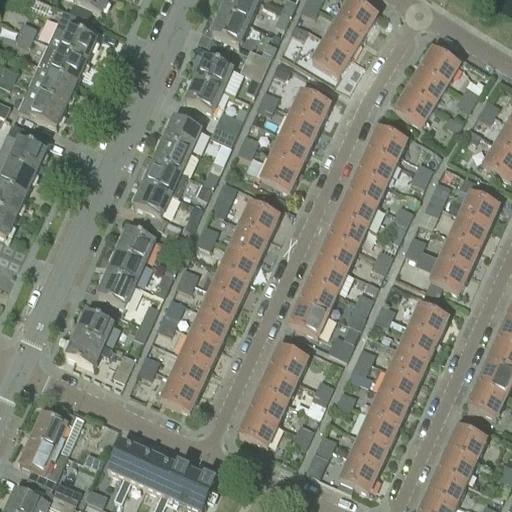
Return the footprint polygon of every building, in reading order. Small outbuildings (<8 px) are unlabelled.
[(75,0),(67,19),(86,28),(92,17),(101,21),(110,0),(75,0)] [(249,30),(259,8),(240,0),(228,0),(221,17),(249,30)] [(240,0),(259,8),(262,0),(240,0)] [(301,13),(315,20),(321,7),(307,0),(301,13)] [(337,26),(364,43),(377,22),(350,5),(337,26)] [(280,18),(290,22),(295,10),(286,6),(280,18)] [(296,26),(309,32),(315,20),(301,13),(299,18),(297,23),(296,26)] [(91,30),(86,28),(67,19),(61,16),(46,49),(87,67),(97,44),(87,40),(91,30)] [(249,30),(221,17),(210,40),(238,53),(249,30)] [(290,22),(280,18),(275,31),(284,35),(290,22)] [(309,32),(296,26),(290,39),(303,45),(309,32)] [(352,63),(364,43),(337,26),(324,46),(352,63)] [(20,37),(34,43),(37,35),(23,29),(20,37)] [(34,43),(20,37),(15,47),(29,53),(34,43)] [(274,41),(271,47),(277,49),(279,43),(274,41)] [(352,63),(324,46),(312,67),(339,84),(352,63)] [(77,89),(87,67),(46,49),(46,50),(58,56),(49,77),(77,89)] [(270,65),(276,54),(267,50),(261,61),(270,65)] [(419,76),(447,93),(460,72),(432,55),(419,76)] [(245,68),(264,76),(268,66),(249,58),(245,68)] [(195,84),(225,97),(236,74),(205,61),(195,84)] [(264,76),(245,68),(240,78),(259,87),(264,76)] [(277,68),(272,79),(286,85),(290,74),(277,68)] [(67,111),(77,89),(49,77),(38,72),(28,93),(67,111)] [(0,79),(0,80),(12,86),(16,78),(3,73),(0,79)] [(435,113),(447,93),(419,76),(407,97),(435,113)] [(12,86),(0,80),(0,92),(8,96),(12,86)] [(225,97),(195,84),(184,108),(214,122),(225,97)] [(56,135),(67,111),(28,93),(17,117),(56,135)] [(461,104),(471,110),(477,102),(466,95),(461,104)] [(435,113),(407,97),(394,118),(422,134),(435,113)] [(260,106),(274,113),(278,104),(264,98),(260,106)] [(290,120),(320,133),(330,111),(301,98),(290,120)] [(471,110),(461,104),(456,112),(466,118),(471,110)] [(274,113),(260,106),(256,115),(270,122),(274,113)] [(0,120),(6,123),(10,114),(11,113),(0,108),(0,120)] [(482,117),(492,123),(497,114),(487,108),(482,117)] [(492,123),(482,117),(477,125),(488,131),(492,123)] [(310,155),(320,133),(290,120),(281,141),(310,155)] [(163,145),(191,158),(202,134),(174,122),(163,145)] [(216,131),(235,139),(238,132),(220,123),(216,131)] [(462,131),(449,123),(444,132),(456,140),(462,131)] [(0,156),(0,162),(36,180),(47,155),(35,150),(38,142),(11,131),(0,156)] [(213,168),(220,171),(229,153),(235,139),(216,131),(210,145),(221,150),(213,168)] [(511,160),(511,132),(508,131),(496,151),(511,160)] [(367,157),(396,170),(407,148),(377,134),(367,157)] [(475,150),(480,142),(468,135),(463,142),(475,150)] [(239,152),(254,158),(259,148),(244,141),(239,152)] [(300,176),(310,155),(281,141),(271,163),(300,176)] [(181,180),(191,158),(163,145),(153,167),(181,180)] [(511,184),(511,160),(496,151),(483,172),(510,188),(511,184)] [(254,158),(239,152),(234,162),(249,169),(254,158)] [(387,192),(396,170),(367,157),(357,179),(387,192)] [(0,189),(26,201),(36,180),(0,162),(0,189)] [(300,176),(271,163),(261,185),(290,199),(300,176)] [(171,202),(181,180),(153,167),(143,189),(171,202)] [(220,171),(213,168),(203,190),(210,193),(216,181),(220,171)] [(415,179),(428,185),(432,177),(419,170),(415,179)] [(357,179),(347,200),(377,214),(387,192),(357,179)] [(428,185),(415,179),(410,188),(423,194),(428,185)] [(469,201),(463,215),(492,228),(499,213),(489,208),(494,200),(465,183),(459,195),(469,201)] [(0,215),(16,223),(26,201),(0,189),(0,215)] [(160,225),(171,202),(143,189),(133,212),(146,218),(141,228),(160,237),(165,227),(160,225)] [(210,193),(203,190),(198,203),(204,206),(210,193)] [(232,203),(219,197),(209,218),(217,221),(223,209),(228,211),(232,203)] [(428,208),(441,214),(446,205),(432,199),(428,208)] [(367,235),(377,214),(347,200),(338,222),(367,235)] [(441,214),(428,208),(423,217),(437,223),(441,214)] [(239,232),(268,245),(279,223),(250,210),(239,232)] [(193,211),(183,234),(192,238),(202,215),(193,211)] [(395,222),(408,227),(412,219),(399,213),(395,222)] [(16,223),(0,215),(0,243),(6,246),(16,223)] [(463,215),(452,239),(481,252),(492,228),(463,215)] [(357,257),(367,235),(338,222),(328,243),(357,257)] [(408,227),(395,222),(390,231),(403,237),(408,227)] [(199,241),(214,247),(218,238),(203,232),(199,241)] [(259,267),(268,245),(239,232),(230,254),(259,267)] [(117,256),(145,270),(156,246),(128,233),(117,256)] [(452,239),(441,263),(470,276),(481,252),(452,239)] [(375,265),(388,271),(397,250),(376,240),(373,247),(382,252),(375,265)] [(162,252),(179,260),(184,248),(168,241),(162,252)] [(214,247),(199,241),(195,250),(210,256),(214,247)] [(408,251),(422,257),(426,248),(412,242),(408,251)] [(347,278),(357,257),(328,243),(318,265),(347,278)] [(422,257),(408,251),(404,260),(418,266),(422,257)] [(249,289),(259,267),(230,254),(220,275),(249,289)] [(135,292),(145,270),(117,256),(107,279),(135,292)] [(470,276),(441,263),(430,288),(459,301),(470,276)] [(338,300),(347,278),(318,265),(308,287),(338,300)] [(388,271),(375,265),(371,274),(384,280),(388,271)] [(163,278),(173,282),(177,274),(167,270),(163,278)] [(180,284),(193,290),(197,281),(184,275),(180,284)] [(239,310),(249,289),(220,275),(210,297),(239,310)] [(173,282),(163,278),(158,290),(167,294),(173,282)] [(135,292),(107,279),(96,302),(125,315),(135,292)] [(193,290),(180,284),(176,293),(189,299),(193,290)] [(328,322),(338,300),(308,287),(298,308),(328,322)] [(355,308),(368,314),(378,293),(368,288),(362,301),(359,299),(355,308)] [(229,332),(239,310),(210,297),(200,319),(229,332)] [(328,322),(298,308),(288,331),(317,344),(328,322)] [(368,314),(355,308),(350,318),(351,318),(346,330),(358,336),(368,314)] [(377,320),(390,326),(394,317),(381,311),(377,320)] [(409,334),(438,347),(448,325),(419,311),(409,334)] [(75,339),(104,353),(115,329),(86,316),(75,339)] [(160,327),(174,333),(178,325),(164,318),(160,327)] [(140,331),(149,335),(154,323),(145,319),(140,331)] [(219,353),(229,332),(200,319),(190,340),(219,353)] [(390,326),(377,320),(373,330),(386,335),(390,326)] [(511,352),(511,326),(506,324),(497,346),(511,352)] [(174,333),(160,327),(156,335),(171,341),(174,333)] [(149,335),(140,331),(134,344),(144,348),(149,335)] [(409,334),(399,356),(428,369),(438,347),(409,334)] [(104,353),(75,339),(65,363),(94,376),(101,360),(108,364),(112,356),(104,353)] [(190,340),(181,362),(210,375),(219,353),(190,340)] [(336,343),(328,359),(345,367),(353,351),(336,343)] [(511,378),(511,352),(497,346),(487,368),(511,378)] [(268,375),(297,388),(307,366),(278,353),(268,375)] [(358,363),(371,369),(374,360),(361,355),(358,363)] [(399,356),(389,377),(418,390),(428,369),(399,356)] [(124,390),(134,366),(123,361),(113,384),(124,390)] [(141,370),(155,376),(159,367),(145,361),(141,370)] [(200,397),(210,375),(181,362),(171,383),(200,397)] [(371,369),(358,363),(354,372),(367,378),(371,369)] [(506,402),(511,388),(511,378),(487,368),(477,389),(506,402)] [(155,376),(141,370),(137,379),(151,385),(155,376)] [(287,410),(297,388),(268,375),(258,397),(287,410)] [(389,377),(379,399),(408,412),(418,390),(389,377)] [(200,397),(171,383),(160,406),(190,419),(200,397)] [(315,396),(328,402),(332,394),(319,388),(315,396)] [(506,402),(477,389),(467,412),(496,425),(506,402)] [(328,402),(315,396),(311,405),(324,411),(328,402)] [(278,431),(287,410),(258,397),(249,418),(278,431)] [(338,406),(351,412),(355,404),(342,398),(338,406)] [(379,399),(369,420),(398,434),(408,412),(379,399)] [(351,412),(338,406),(334,417),(347,422),(351,412)] [(36,434),(31,446),(60,459),(67,462),(67,463),(84,426),(58,414),(53,425),(42,420),(41,423),(38,422),(33,433),(36,434)] [(278,431),(249,418),(238,441),(267,454),(278,431)] [(389,455),(398,434),(369,420),(360,442),(389,455)] [(296,440),(309,446),(313,437),(301,431),(296,440)] [(447,455),(476,469),(486,446),(457,433),(447,455)] [(309,446),(296,440),(292,449),(305,455),(309,446)] [(318,449),(330,455),(334,446),(322,441),(318,449)] [(379,477),(389,455),(360,442),(350,464),(379,477)] [(22,458),(18,468),(20,469),(19,471),(48,485),(56,488),(67,463),(67,462),(60,459),(31,446),(25,459),(22,458)] [(122,447),(107,478),(123,485),(127,487),(141,456),(122,447)] [(330,455),(318,449),(314,459),(326,464),(330,455)] [(447,455),(437,477),(466,490),(476,469),(447,455)] [(141,456),(127,487),(130,488),(145,495),(159,464),(141,456)] [(159,464),(145,495),(160,502),(163,503),(164,503),(177,472),(159,464)] [(379,477),(350,464),(339,486),(368,500),(379,477)] [(177,472),(164,503),(168,505),(182,511),(205,511),(217,488),(197,479),(178,471),(177,472)] [(499,480),(511,485),(511,474),(502,471),(499,480)] [(437,477),(427,498),(457,511),(466,490),(437,477)] [(511,485),(499,480),(495,489),(508,495),(511,485)] [(123,485),(118,496),(126,499),(130,488),(130,489),(127,487),(123,485)] [(54,500),(75,510),(81,497),(59,487),(54,500)] [(6,511),(73,511),(75,510),(54,500),(49,511),(14,495),(6,511)] [(118,496),(113,506),(118,508),(121,509),(126,499),(118,496)] [(456,511),(457,511),(427,498),(421,511),(456,511)] [(160,502),(155,511),(164,511),(168,505),(164,503),(163,503),(160,502)]
